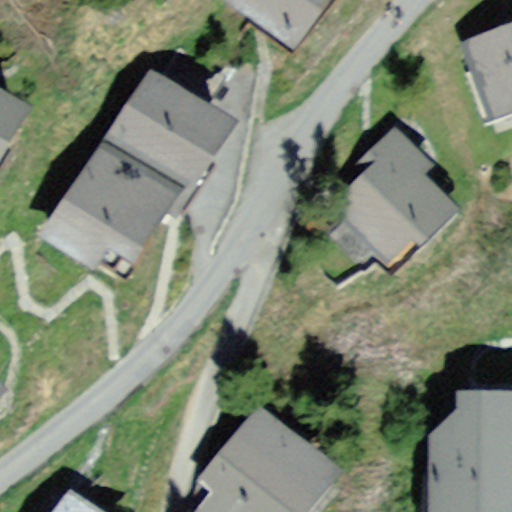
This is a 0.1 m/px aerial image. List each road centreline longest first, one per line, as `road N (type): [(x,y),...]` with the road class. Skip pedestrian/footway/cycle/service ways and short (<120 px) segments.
road 1 (residential): [(272,195),(179,323),(0,474)]
road 2 (residential): [(272,195),(257,280),(192,428),(173,511)]
road 3 (residential): [(412,0),(333,88),(272,195)]
